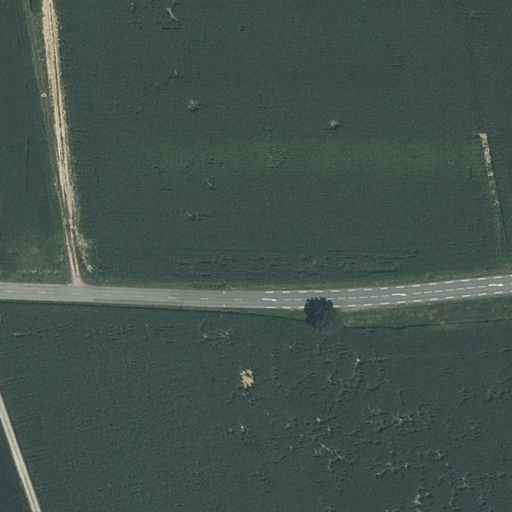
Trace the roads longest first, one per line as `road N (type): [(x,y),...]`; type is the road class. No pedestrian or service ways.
road 1 (tertiary): [(0,292),(281,303),(511,283)]
road 2 (track): [(50,0),(80,295)]
